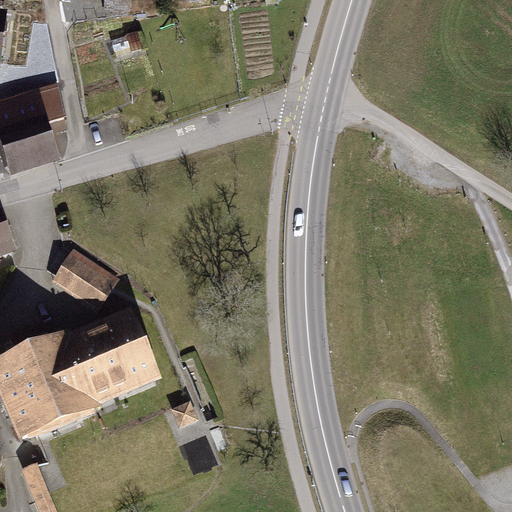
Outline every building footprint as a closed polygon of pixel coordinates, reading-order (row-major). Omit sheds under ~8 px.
[(86,21),(127,16),(127,9),(129,9),(129,0),(93,0),(94,2),(106,3),(106,12),(86,14),(86,21)] [(0,130),(3,139),(26,132),(43,127),(43,125),(64,119),(56,88),(34,95),(35,97),(0,107),(0,130)] [(43,127),(26,132),(36,164),(53,158),(43,127)] [(26,132),(3,139),(12,171),(36,164),(26,132)] [(0,224),(0,255),(11,251),(0,224)] [(73,252),(52,285),(96,313),(118,281),(73,252)] [(80,343),(68,348),(89,398),(110,389),(113,395),(154,377),(130,321),(79,342),(80,343)] [(65,342),(0,369),(0,384),(23,439),(49,429),(45,420),(65,412),(69,420),(94,410),(89,398),(68,348),(65,342)] [(189,406),(174,413),(181,427),(195,421),(189,406)] [(47,463),(25,473),(41,511),(54,511),(41,481),(52,476),(47,463)]
